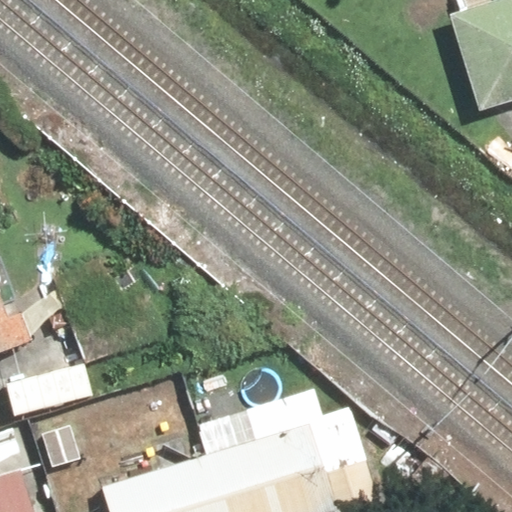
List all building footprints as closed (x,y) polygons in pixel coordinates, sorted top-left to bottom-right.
[(511,0),(483,0),(432,15),(463,120),(511,105),(511,0)] [(0,379),(26,371),(0,291),(0,379)] [(71,356),(0,386),(0,396),(11,421),(85,388),(71,356)] [(334,511),(337,511),(309,425),(89,496),(94,511),(334,511)] [(39,511),(12,429),(0,433),(0,511),(39,511)]
